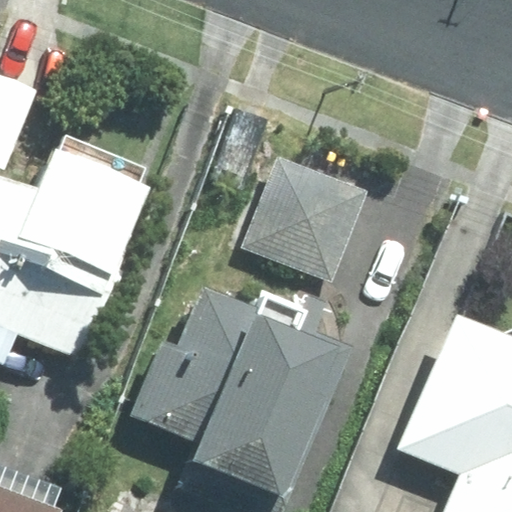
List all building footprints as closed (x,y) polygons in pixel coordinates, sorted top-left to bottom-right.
[(0,155),(23,98),(0,88),(0,155)] [(133,209),(17,168),(2,203),(0,201),(0,346),(1,342),(71,372),(133,209)] [(328,284),(350,202),(238,172),(216,255),(328,284)] [(236,325),(182,299),(157,356),(141,350),(116,426),(178,452),(160,488),(226,511),(270,511),(331,361),(297,348),(306,327),(244,306),(236,325)] [(511,511),(511,359),(428,327),(380,456),(442,482),(429,511),(511,511)] [(127,511),(136,494),(97,477),(81,511),(127,511)]
